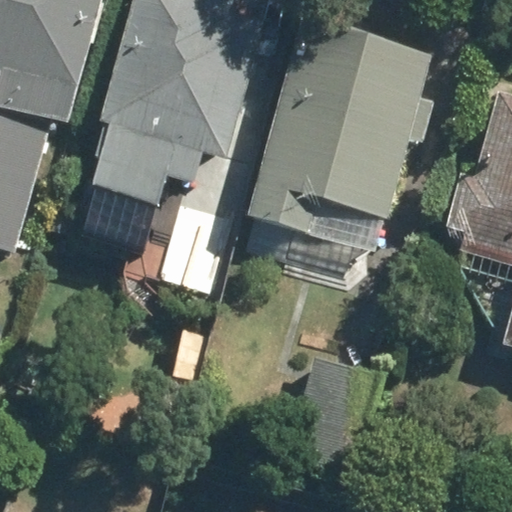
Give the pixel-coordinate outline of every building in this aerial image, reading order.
[(97,0),(0,0),(0,69),(5,71),(0,90),(0,105),(62,124),(97,0)] [(233,3),(224,0),(135,0),(102,127),(112,131),(97,189),(154,205),(162,177),(197,187),(171,281),(209,292),(243,171),(221,165),(260,22),(231,14),(233,3)] [(374,246),(425,62),(305,29),(253,216),(309,232),(310,227),(374,246)] [(511,338),(510,346),(511,346),(511,100),(501,98),(476,186),(467,183),(453,230),(468,235),(459,266),(511,280),(511,338)] [(383,381),(316,362),(288,461),(355,480),(383,381)]
